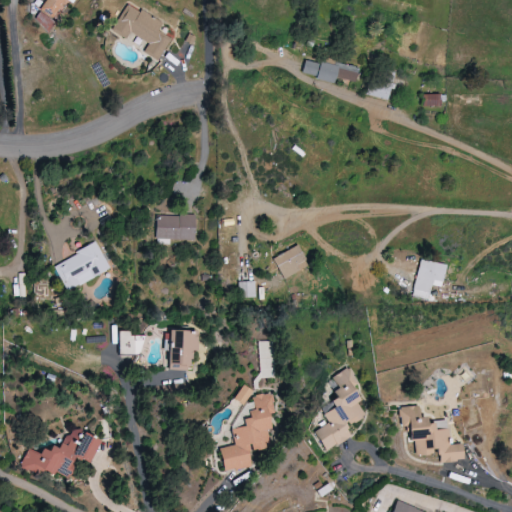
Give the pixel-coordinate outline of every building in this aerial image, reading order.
[(67,0),(72,4),(74,0),(40,0),(35,8),(52,20),(66,0),(67,0)] [(171,38),(157,31),(162,24),(126,4),(111,31),(126,40),(130,33),(148,44),(143,53),(158,61),(171,38)] [(48,32),(54,23),(38,13),(33,21),(48,32)] [(334,77),(354,82),(357,72),(305,60),(301,75),(333,82),(334,77)] [(378,80),(370,79),(368,96),(391,99),(394,72),(379,70),(378,80)] [(423,106),(439,107),(440,95),(423,95),(423,106)] [(155,240),(195,240),(195,216),(155,215),(155,240)] [(110,270),(98,243),(53,264),(66,291),(110,270)] [(283,280),(308,266),(296,245),(271,259),(283,280)] [(443,283),(446,265),(420,260),(413,296),(430,299),(434,281),(443,283)] [(250,270),(238,270),(239,298),(255,298),(255,282),(251,282),(250,270)] [(432,304),(443,304),(443,287),(432,287),(432,304)] [(168,329),(167,366),(188,367),(189,350),(197,350),(198,330),(168,329)] [(144,335),(129,335),(130,331),(118,331),(118,354),(143,355),(144,335)] [(272,341),(258,341),(259,378),(274,377),(272,341)] [(323,451),(352,436),(346,425),(365,415),(351,387),(357,383),(349,367),(329,377),(338,395),(328,400),(333,408),(323,414),(328,423),(313,431),(323,451)] [(233,400),(244,405),(251,390),(240,384),(233,400)] [(222,471),(252,467),(249,451),(271,447),(266,414),(274,413),(271,393),(251,396),(253,409),(246,410),(247,417),(241,418),(242,427),(232,428),(234,445),(218,448),(222,471)] [(446,420),(425,422),(425,416),(419,417),(418,405),(398,407),(400,427),(406,426),(408,441),(414,441),(415,455),(436,453),(437,462),(462,460),(461,443),(448,444),(446,420)] [(89,463),(98,439),(67,428),(59,449),(49,445),(45,454),(27,447),(21,464),(66,481),(70,471),(66,469),(71,456),(89,463)] [(426,511),(395,501),(390,511),(426,511)]
